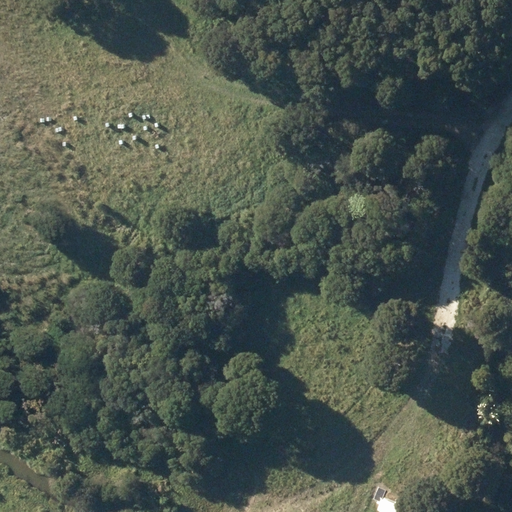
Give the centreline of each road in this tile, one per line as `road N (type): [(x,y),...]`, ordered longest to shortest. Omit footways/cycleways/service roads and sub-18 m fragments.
road 1 (track): [(291,511),(364,478),(418,413),(470,175),(511,102)]
road 2 (track): [(502,119),(381,122),(234,82),(144,20),(129,0)]
